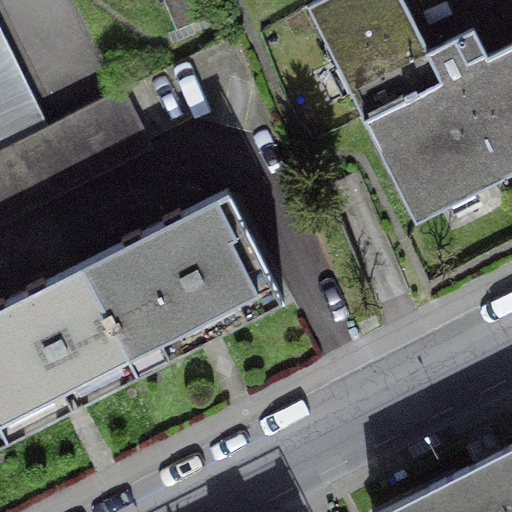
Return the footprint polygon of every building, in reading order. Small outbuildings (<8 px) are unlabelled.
[(232,0),(181,0),(195,32),(239,14),(232,0)] [(473,68),(438,0),(407,0),(356,26),(469,247),(511,224),(511,46),(500,51),(473,68)] [(511,0),(476,0),(500,51),(511,45),(511,0)] [(141,101),(0,172),(0,235),(167,151),(141,101)] [(250,182),(0,301),(0,510),(331,352),(250,182)] [(511,511),(511,444),(381,504),(384,511),(511,511)]
